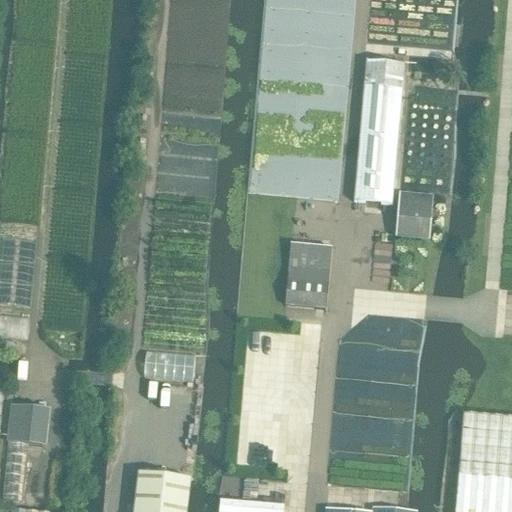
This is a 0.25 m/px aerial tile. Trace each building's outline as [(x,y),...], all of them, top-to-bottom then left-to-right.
[(401,92),(404,67),(366,63),(363,89),(353,203),(392,207),(401,92)] [(399,199),(395,239),(429,242),(432,202),(399,199)] [(291,246),(285,307),(325,311),(331,250),(291,246)] [(11,408),(7,445),(1,505),(21,507),(27,447),(43,448),(47,412),(11,408)] [(511,511),(511,420),(463,416),(462,434),(455,511),(511,511)] [(133,511),(185,511),(189,482),(138,475),(133,511)] [(219,502),(218,511),(282,511),(283,508),(219,502)]
